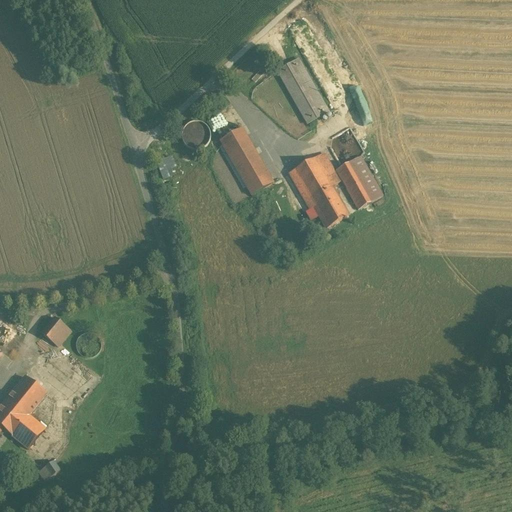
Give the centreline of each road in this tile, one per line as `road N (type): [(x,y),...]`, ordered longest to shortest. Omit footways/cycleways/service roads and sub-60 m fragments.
road 1 (unclassified): [(153,511),(185,399),(175,295),(134,153)]
road 2 (unclassified): [(300,0),(134,153)]
road 3 (unclassified): [(134,153),(82,0)]
